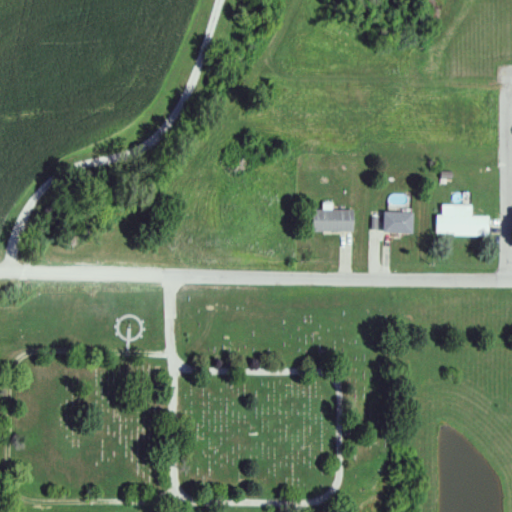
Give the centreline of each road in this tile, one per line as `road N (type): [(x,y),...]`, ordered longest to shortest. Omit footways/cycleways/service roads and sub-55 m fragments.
road 1 (residential): [(511,280),(0,273)]
road 2 (residential): [(506,77),(505,281)]
